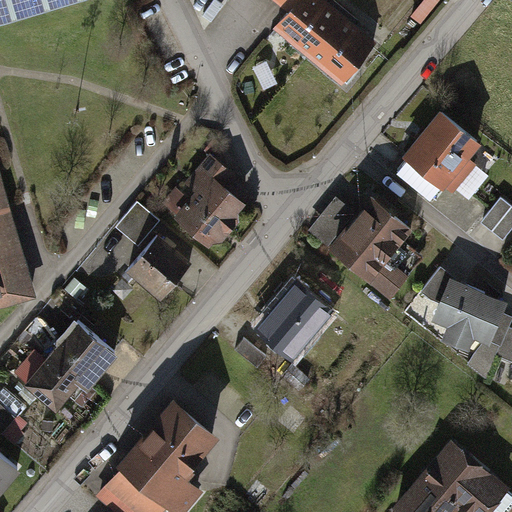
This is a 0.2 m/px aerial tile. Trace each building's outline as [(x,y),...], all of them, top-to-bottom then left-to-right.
[(0,0),(0,26),(83,0),(0,0)] [(289,0),(302,10),(310,0),(289,0)] [(387,39),(338,0),(310,0),(302,10),(289,27),(354,79),(387,39)] [(499,143),(454,106),(416,152),(460,188),(499,143)] [(244,171),(216,148),(192,176),(204,187),(184,210),(225,244),(261,201),(236,181),(244,171)] [(0,164),(0,294),(36,285),(0,164)] [(430,224),(384,187),(340,240),(402,291),(419,271),(402,257),(430,224)] [(511,234),(511,201),(505,196),(486,220),(509,238),(511,234)] [(164,217),(142,199),(120,227),(142,245),(164,217)] [(203,259),(166,230),(135,269),(172,298),(203,259)] [(339,305),(300,276),(264,321),(303,351),(339,305)] [(511,293),(461,276),(446,319),(459,324),(454,338),(485,348),(488,338),(506,343),(502,355),(511,358),(511,293)] [(133,348),(90,315),(36,386),(68,409),(90,380),(102,389),(133,348)] [(239,432),(191,392),(104,494),(125,511),(175,511),(180,506),(187,511),(192,511),(213,487),(201,476),(239,432)] [(497,511),(511,493),(511,477),(458,436),(401,510),(403,511),(467,511),(468,511),(469,511),(497,511)] [(0,508),(34,468),(0,438),(0,508)]
